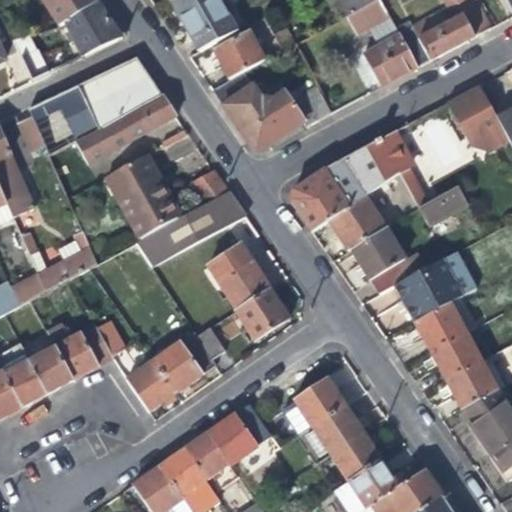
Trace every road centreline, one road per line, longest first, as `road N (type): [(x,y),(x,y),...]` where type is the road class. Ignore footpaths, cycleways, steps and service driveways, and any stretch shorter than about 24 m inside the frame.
road 1 (residential): [(342,315),(58,511)]
road 2 (residential): [(511,42),(245,184)]
road 3 (residential): [(476,511),(342,315)]
road 4 (unknown): [(141,454),(94,395),(0,441)]
road 5 (residential): [(245,184),(146,40)]
road 6 (residential): [(342,315),(245,184)]
road 7 (residential): [(146,40),(0,107)]
